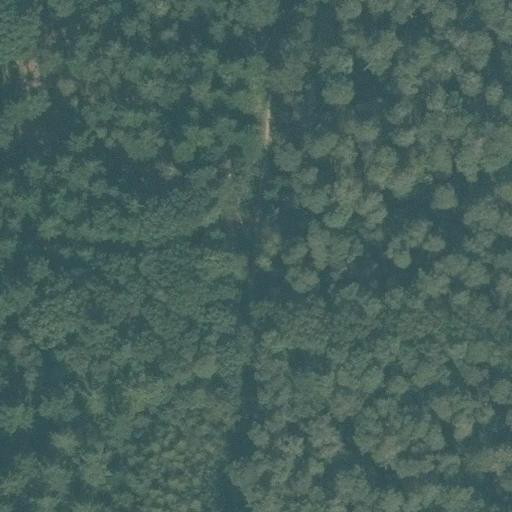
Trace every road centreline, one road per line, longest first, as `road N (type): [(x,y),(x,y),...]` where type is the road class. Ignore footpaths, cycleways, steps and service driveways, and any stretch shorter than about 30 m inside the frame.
road 1 (track): [(244,347),(290,0)]
road 2 (track): [(511,350),(244,347)]
road 3 (track): [(244,347),(0,336)]
road 4 (track): [(244,347),(222,511)]
